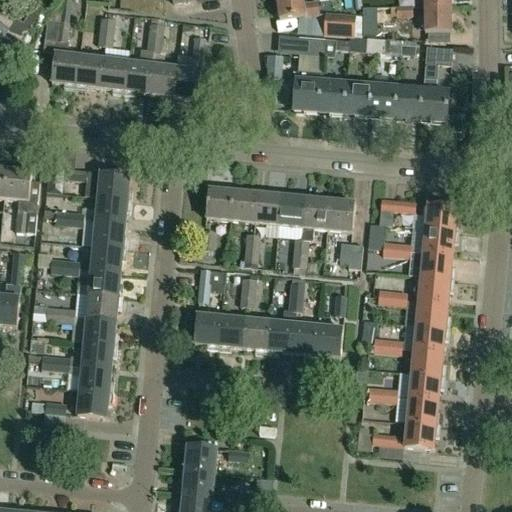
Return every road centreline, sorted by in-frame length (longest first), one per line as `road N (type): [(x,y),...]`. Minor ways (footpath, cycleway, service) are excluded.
road 1 (residential): [(480,406),(501,167)]
road 2 (residential): [(485,167),(253,152)]
road 3 (residential): [(158,377),(181,147)]
road 4 (residential): [(337,396),(158,377)]
road 5 (residential): [(181,147),(11,128)]
road 6 (residential): [(485,167),(484,0)]
road 7 (residential): [(253,152),(236,0)]
road 8 (residential): [(145,499),(0,486)]
road 9 (residential): [(145,499),(158,377)]
